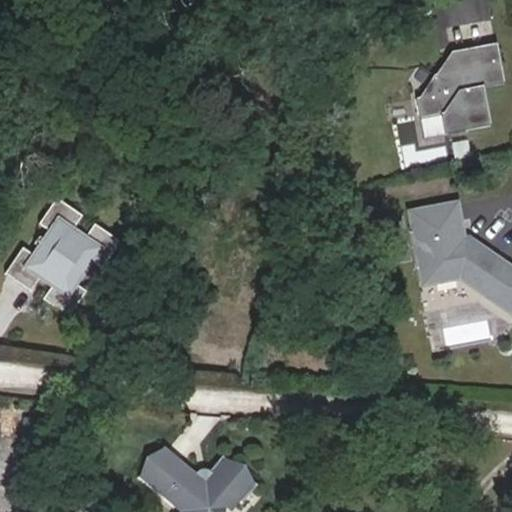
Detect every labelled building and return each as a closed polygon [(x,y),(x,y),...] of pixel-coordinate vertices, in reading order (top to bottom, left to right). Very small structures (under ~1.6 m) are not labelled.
[(502,84),(496,46),(451,54),(420,99),(417,100),(420,119),(440,116),(445,135),(488,126),(482,88),(502,84)] [(102,267),(119,242),(94,225),(86,236),(74,227),(81,217),(56,201),(39,224),(48,230),(32,255),(22,249),(5,274),(31,291),(38,280),(51,289),(44,301),(68,316),(85,291),(77,286),(94,262),(102,267)] [(459,221),(457,204),(408,210),(410,227),(459,221)] [(474,251),(467,246),(466,239),(461,239),(459,221),(410,227),(415,265),(425,264),(427,283),(431,282),(455,279),(507,319),(511,311),(511,273),(477,247),(474,251)] [(427,283),(425,264),(415,265),(417,284),(427,283)] [(2,431),(20,432),(22,403),(0,402),(0,437),(2,438),(2,431)] [(243,503),(258,485),(223,457),(209,475),(213,478),(210,482),(203,482),(199,479),(200,477),(166,449),(140,479),(175,508),(180,502),(191,511),(224,511),(236,498),(243,503)]
